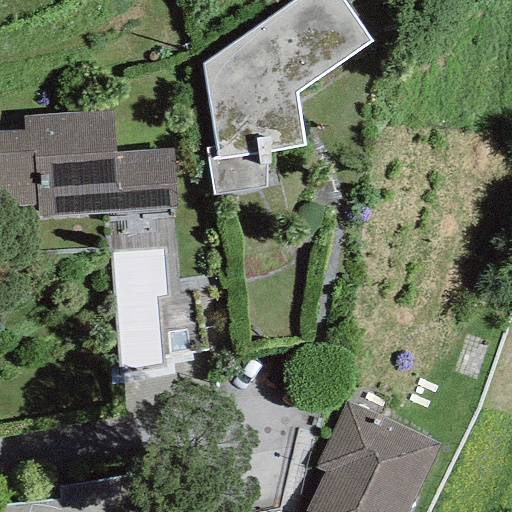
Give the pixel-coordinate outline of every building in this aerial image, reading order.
[(205,149),(211,196),(265,188),(264,152),(303,145),(295,93),(370,41),(340,0),(293,0),(202,64),(215,147),(205,149)] [(24,130),(0,131),(0,202),(33,200),(35,218),(175,208),(170,148),(114,152),(111,110),(23,116),(24,130)] [(154,249),(109,251),(115,372),(160,370),(156,299),(166,298),(164,249),(154,249)] [(406,511),(438,443),(345,401),(313,469),(323,473),(305,511),(406,511)] [(0,511),(163,511),(158,473),(57,487),(59,498),(0,506),(0,511)]
